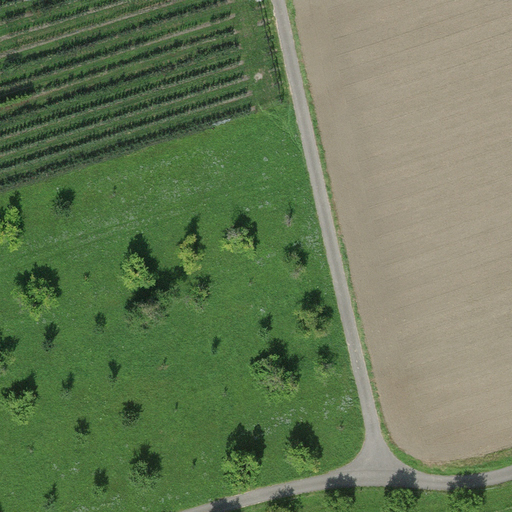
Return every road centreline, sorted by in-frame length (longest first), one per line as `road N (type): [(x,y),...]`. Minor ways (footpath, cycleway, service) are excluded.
road 1 (track): [(280,0),(385,478)]
road 2 (track): [(385,478),(287,491),(214,511)]
road 3 (track): [(511,473),(439,482),(385,478)]
